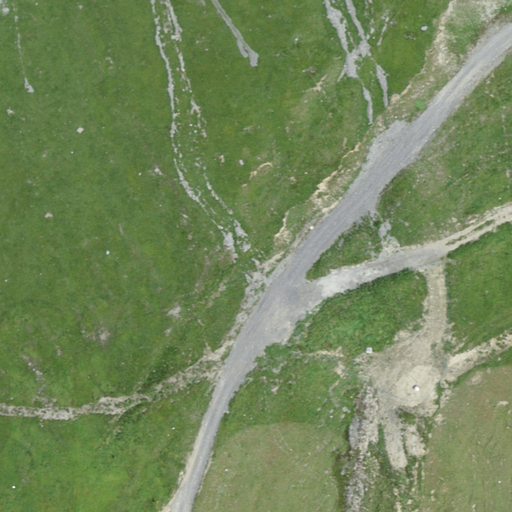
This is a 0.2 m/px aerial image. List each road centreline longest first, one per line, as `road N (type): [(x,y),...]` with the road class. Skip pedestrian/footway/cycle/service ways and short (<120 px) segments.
road 1 (track): [(511,32),(443,101),(406,168),(268,301),(240,346),(181,511)]
road 2 (track): [(240,346),(301,299),(511,211)]
